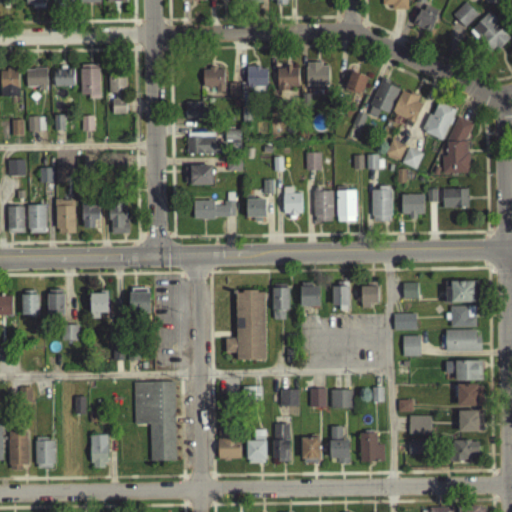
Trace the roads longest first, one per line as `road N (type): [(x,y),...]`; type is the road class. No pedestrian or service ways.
road 1 (residential): [(511,103),(502,108),(349,36),(0,41)]
road 2 (residential): [(511,484),(0,496)]
road 3 (secondary): [(511,250),(154,260)]
road 4 (tertiary): [(154,260),(148,0)]
road 5 (residential): [(202,511),(195,260)]
road 6 (residential): [(511,420),(504,251)]
road 7 (secondary): [(154,260),(0,262)]
road 8 (residential): [(504,251),(502,108)]
